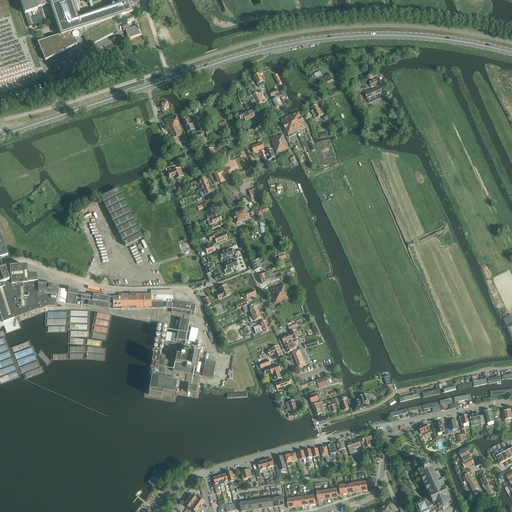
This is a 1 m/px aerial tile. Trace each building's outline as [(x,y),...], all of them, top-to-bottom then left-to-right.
[(20,0),(25,14),(29,28),(29,27),(33,26),(34,26),(35,28),(45,25),(44,20),(42,15),(42,14),(41,14),(39,7),(41,7),(50,4),(51,3),(61,31),(62,35),(62,36),(59,37),(59,35),(38,42),(44,59),(45,61),(78,44),(75,39),(76,39),(77,39),(77,38),(78,38),(82,35),(84,35),(89,45),(88,46),(117,31),(116,31),(111,21),(107,22),(107,20),(111,19),(132,12),(129,2),(128,2),(122,4),(121,3),(121,2),(122,2),(122,1),(122,0),(121,0),(114,0),(115,0),(115,1),(115,2),(116,2),(116,3),(117,3),(117,4),(118,4),(118,5),(115,6),(114,4),(111,5),(112,7),(107,9),(106,4),(93,8),(89,9),(80,12),(75,0),(20,0)] [(122,27),(124,31),(126,30),(128,38),(140,34),(137,26),(129,29),(128,25),(122,27)] [(254,77),(258,85),(262,92),(259,93),(262,99),(267,97),(260,83),(264,82),(260,74),(259,75),(258,74),(257,75),(257,76),(254,77)] [(318,80),(320,84),(326,82),(328,85),(334,82),(330,74),(318,80)] [(369,83),(371,88),(374,87),(376,88),(376,89),(365,93),(367,100),(383,94),(377,80),(369,83)] [(258,94),(254,95),(258,105),(262,103),(258,94)] [(273,100),(276,108),(282,105),(278,98),(273,100)] [(311,112),(315,119),(323,116),(317,105),(311,108),(313,111),(311,112)] [(249,114),(248,112),(243,114),(243,113),(239,115),(241,120),(245,118),(246,121),(251,119),(249,114)] [(281,120),(288,135),(289,138),(293,136),(292,134),(306,128),(299,112),(281,120)] [(326,116),(333,129),(337,126),(330,114),(326,116)] [(165,119),(169,129),(179,125),(175,115),(165,119)] [(194,142),(202,139),(200,131),(195,133),(194,130),(192,124),(189,125),(187,121),(184,122),(187,132),(191,131),(192,134),(191,134),(194,142)] [(219,124),(221,132),(228,130),(225,122),(219,124)] [(179,125),(169,129),(171,135),(168,136),(173,148),(180,145),(177,137),(183,134),(179,125)] [(271,139),(277,154),(289,149),(283,135),(271,139)] [(303,148),(308,146),(304,136),(300,138),(303,148)] [(252,147),(254,153),(264,149),(262,143),(252,147)] [(316,146),(319,151),(328,147),(327,143),(316,146)] [(205,152),(209,162),(217,160),(213,149),(205,152)] [(266,152),(269,160),(273,159),(274,162),(277,161),(272,150),(266,152)] [(319,155),(321,160),(333,156),(332,151),(319,155)] [(228,156),(218,159),(220,164),(230,161),(228,156)] [(234,166),(232,160),(227,162),(219,165),(221,170),(218,171),(218,172),(215,174),(214,175),(218,182),(219,183),(224,180),(222,175),(237,169),(236,166),(234,166)] [(180,168),(168,173),(170,178),(175,176),(176,179),(183,176),(180,168)] [(241,177),(243,183),(253,179),(250,173),(241,177)] [(200,186),(202,191),(209,188),(207,183),(200,186)] [(209,188),(202,191),(199,192),(201,197),(211,193),(209,188)] [(258,191),(257,188),(249,191),(252,201),(257,199),(258,200),(264,198),(262,190),(258,191)] [(100,198),(125,247),(142,238),(117,189),(100,198)] [(242,199),(245,206),(251,204),(249,197),(242,199)] [(207,209),(208,211),(210,210),(212,213),(219,210),(217,205),(207,209)] [(232,213),(234,219),(247,214),(245,208),(232,213)] [(219,215),(217,216),(216,214),(207,218),(208,220),(207,220),(209,226),(213,224),(221,221),(219,215)] [(247,214),(234,219),(236,224),(249,219),(247,214)] [(208,237),(210,241),(214,239),(216,244),(227,239),(225,234),(223,234),(222,232),(208,237)] [(205,250),(206,252),(207,254),(214,251),(212,246),(197,251),(198,254),(205,251),(204,251),(205,250)] [(231,259),(230,256),(233,255),(231,249),(220,254),(222,259),(221,259),(222,263),(231,259)] [(224,265),(227,270),(224,271),(225,274),(232,271),(231,269),(238,266),(236,260),(224,265)] [(260,267),(258,260),(251,263),(254,271),(260,269),(261,271),(266,270),(265,267),(262,268),(261,267),(260,267)] [(213,272),(209,263),(204,265),(208,274),(213,272)] [(27,266),(10,268),(5,269),(2,270),(0,271),(0,314),(3,324),(24,315),(25,317),(29,315),(29,314),(48,307),(56,306),(56,297),(57,297),(59,288),(38,284),(37,284),(36,275),(27,276),(27,266)] [(259,276),(261,280),(269,277),(268,275),(272,273),(271,271),(266,273),(266,274),(265,274),(264,272),(259,274),(260,276),(259,276)] [(269,277),(261,280),(262,284),(275,279),(276,280),(283,277),(282,275),(275,277),(270,279),(269,277)] [(269,290),(274,305),(289,300),(284,285),(269,290)] [(223,299),(230,296),(225,286),(218,289),(220,293),(216,294),(219,300),(222,298),(223,299)] [(57,297),(56,303),(66,304),(68,295),(68,291),(59,289),(57,297)] [(66,304),(75,306),(77,291),(69,289),(68,291),(68,295),(66,304)] [(243,294),(246,299),(255,295),(253,290),(243,294)] [(163,302),(167,302),(167,299),(173,300),(173,291),(151,291),(151,294),(144,295),(144,294),(143,294),(143,295),(121,295),(121,297),(113,297),(113,309),(118,309),(118,308),(121,308),(121,310),(163,309),(163,302)] [(87,303),(88,303),(87,306),(109,310),(110,304),(109,303),(110,297),(93,295),(93,296),(81,294),(81,299),(80,299),(80,298),(77,297),(77,300),(80,300),(81,300),(80,302),(76,301),(75,306),(80,307),(80,306),(82,307),(82,302),(84,302),(84,300),(88,300),(88,302),(87,302),(87,301),(86,301),(85,302),(85,303),(86,304),(87,303)] [(166,307),(172,308),(174,308),(175,302),(175,300),(173,300),(167,299),(167,302),(166,307)] [(236,305),(238,309),(248,305),(246,300),(236,305)] [(174,308),(172,308),(171,312),(193,316),(195,305),(192,304),(192,305),(175,302),(174,308)] [(249,311),(252,316),(259,313),(257,308),(249,311)] [(259,313),(252,316),(252,317),(249,318),(251,323),(261,318),(259,313)] [(511,314),(503,319),(507,326),(511,323),(511,314)] [(176,342),(181,343),(184,344),(189,322),(180,320),(177,335),(173,335),(171,343),(176,344),(176,342)] [(265,321),(258,324),(259,326),(253,328),(256,334),(261,332),(262,333),(268,331),(265,321)] [(282,338),(285,344),(298,339),(295,331),(291,333),(291,334),(282,338)] [(297,340),(285,344),(288,353),(296,350),(295,345),(298,344),(297,340)] [(272,350),(267,352),(270,357),(273,355),(275,360),(283,356),(278,346),(271,349),(272,350)] [(293,353),(299,368),(306,366),(300,350),(293,353)] [(182,356),(180,355),(176,355),(175,362),(174,362),(173,372),(195,376),(202,377),(212,379),(216,363),(205,361),(203,373),(196,372),(197,367),(196,366),(199,354),(193,353),(183,351),(182,356)] [(151,366),(163,368),(165,358),(159,357),(159,355),(153,354),(151,366)] [(269,360),(260,364),(261,368),(271,365),(269,360)] [(281,372),(278,365),(270,368),(270,369),(264,371),(265,374),(271,371),(272,375),(273,374),(276,381),(282,379),(279,372),(281,372)] [(150,373),(149,375),(151,375),(151,376),(163,378),(164,375),(165,369),(163,369),(163,368),(151,366),(150,373)] [(174,396),(175,389),(176,383),(170,382),(170,379),(164,378),(163,378),(151,376),(148,395),(161,397),(162,394),(174,396)] [(331,376),(326,378),(317,381),(319,388),(329,385),(327,380),(332,378),(331,376)] [(500,377),(487,379),(488,385),(501,382),(500,377)] [(486,379),(472,382),(474,388),(487,385),(486,379)] [(280,384),(282,390),(286,389),(285,387),(291,384),(290,380),(280,384)] [(471,382),(457,386),(458,391),(473,387),(471,382)] [(187,392),(189,393),(191,393),(195,394),(197,386),(193,386),(188,385),(187,392)] [(439,390),(422,393),(423,398),(440,394),(439,390)] [(309,398),(311,403),(318,400),(318,399),(319,398),(317,392),(311,394),(312,397),(309,398)] [(419,394),(399,399),(400,403),(420,398),(419,394)] [(359,400),(355,402),(357,407),(367,404),(370,403),(369,403),(367,395),(364,396),(358,397),(359,400)] [(349,409),(346,400),(341,402),(344,411),(349,409)] [(285,410),(287,414),(288,414),(289,416),(290,419),(293,418),(293,415),(292,413),(297,411),(294,401),(286,403),(288,409),(285,410)] [(312,406),(316,416),(324,413),(321,403),(312,406)] [(405,410),(390,414),(391,419),(406,415),(405,410)] [(503,412),(504,420),(511,418),(511,416),(511,410),(503,412)] [(494,422),(491,411),(484,412),(487,424),(494,422)] [(479,413),(469,415),(471,423),(481,421),(481,424),(485,424),(483,416),(480,417),(479,413)] [(459,418),(462,430),(464,436),(466,435),(464,425),(469,424),(468,416),(459,418)] [(450,428),(447,429),(448,435),(454,434),(453,430),(457,430),(455,421),(449,422),(450,428)] [(448,435),(447,429),(444,430),(442,423),(435,424),(437,434),(442,433),(443,436),(448,435)] [(424,435),(432,432),(429,426),(428,427),(426,425),(419,428),(422,434),(423,433),(424,435)] [(370,435),(362,437),(364,443),(361,444),(363,448),(365,448),(366,448),(371,447),(369,441),(372,440),(370,435)] [(347,444),(350,454),(355,453),(354,449),(361,447),(359,440),(347,444)] [(347,454),(346,449),(344,441),(337,443),(339,451),(343,450),(344,455),(347,454)] [(333,454),(337,453),(335,445),(328,446),(331,456),(333,455),(333,454)] [(321,449),(322,456),(323,456),(323,458),(326,457),(327,463),(330,462),(327,447),(324,448),(323,447),(322,448),(321,448),(321,449)] [(312,450),(313,458),(317,457),(318,461),(320,460),(318,449),(315,449),(314,449),(313,449),(313,450),(312,450)] [(459,454),(462,458),(469,455),(467,450),(459,454)] [(304,451),(298,453),(300,459),(300,460),(304,459),(304,463),(306,462),(304,451)] [(505,462),(501,454),(500,452),(496,454),(495,453),(493,455),(496,461),(498,460),(500,464),(505,462)] [(505,452),(501,454),(505,462),(509,459),(505,452)] [(297,460),(295,453),(290,455),(292,462),(296,461),(296,463),(297,462),(298,467),(301,466),(300,460),(300,459),(297,460)] [(460,459),(462,464),(472,459),(469,455),(462,458),(460,459)] [(279,465),(275,466),(280,483),(284,482),(281,471),(287,469),(283,457),(277,458),(279,465)] [(274,467),(272,459),(265,461),(270,477),(271,482),(275,481),(274,476),(272,477),(269,468),(274,467)] [(472,459),(462,464),(465,469),(474,464),(472,459)] [(265,461),(257,463),(260,471),(263,470),(265,479),(270,477),(265,461)] [(438,511),(439,511),(443,510),(443,511),(448,509),(449,505),(452,504),(451,502),(449,496),(450,496),(446,487),(435,464),(429,466),(428,463),(425,465),(423,465),(424,468),(418,471),(429,495),(428,495),(430,499),(426,501),(426,500),(415,505),(418,511),(429,511),(431,511),(430,511),(433,511),(437,510),(438,511)] [(150,484),(155,489),(169,476),(172,475),(171,471),(168,467),(150,484)] [(250,478),(252,483),(256,481),(255,475),(252,476),(250,470),(241,473),(243,480),(250,478)] [(235,481),(232,472),(226,474),(229,483),(230,487),(232,486),(231,482),(235,481)] [(467,485),(469,484),(474,481),(470,473),(467,475),(466,472),(463,473),(465,477),(463,478),(467,485)] [(480,480),(485,488),(489,485),(484,475),(481,476),(483,479),(480,480)] [(474,481),(469,484),(474,494),(477,493),(476,490),(478,489),(474,481)] [(361,492),(368,491),(366,482),(359,483),(361,492)] [(346,485),(339,486),(340,495),(347,494),(346,485)] [(489,485),(485,488),(489,496),(491,494),(492,497),(495,496),(489,485)] [(338,498),(337,489),(330,490),(331,499),(338,498)] [(330,490),(323,491),(325,500),(331,499),(330,490)] [(323,491),(316,492),(318,501),(325,500),(323,491)] [(184,505),(190,509),(194,511),(197,511),(204,502),(193,494),(192,495),(191,495),(184,505)] [(292,496),(292,499),(287,500),(288,508),(295,507),(294,499),(293,495),(292,496)] [(316,504),(314,496),(307,497),(309,505),(316,504)] [(307,497),(301,498),(302,506),(309,505),(307,497)] [(295,507),(302,506),(301,498),(294,499),(295,507)]
